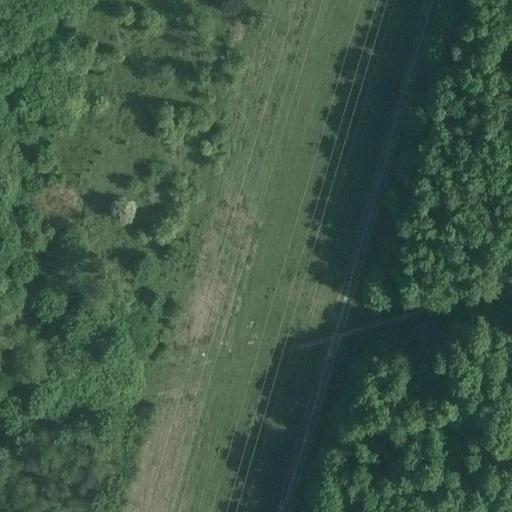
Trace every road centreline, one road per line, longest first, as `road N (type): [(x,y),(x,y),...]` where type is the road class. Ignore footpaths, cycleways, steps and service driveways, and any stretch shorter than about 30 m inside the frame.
road 1 (track): [(435,0),(288,511)]
road 2 (track): [(0,439),(336,344)]
